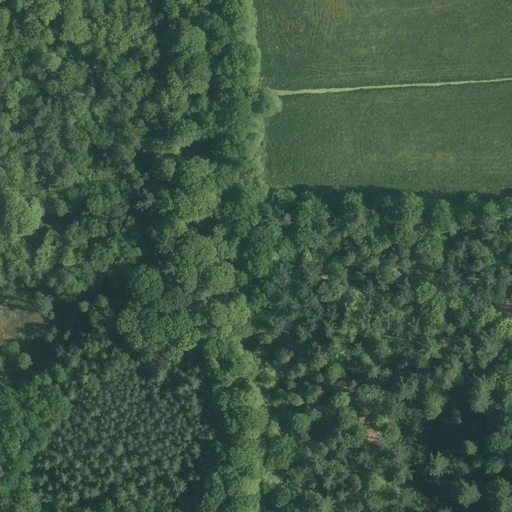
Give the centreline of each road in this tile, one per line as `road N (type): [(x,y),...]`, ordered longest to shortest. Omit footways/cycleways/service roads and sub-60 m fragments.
road 1 (track): [(221,511),(231,475),(231,384),(209,277),(183,203),(176,0)]
road 2 (track): [(511,279),(209,277)]
